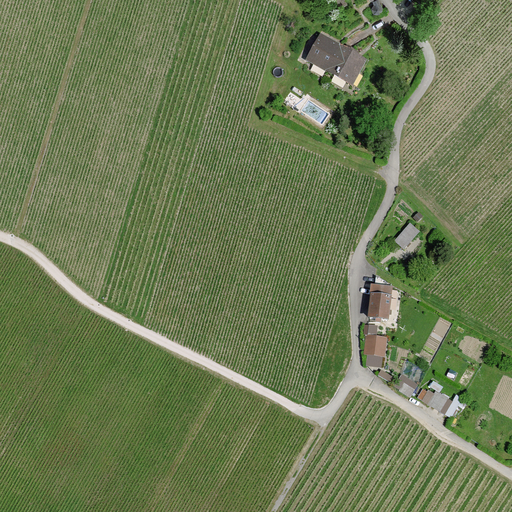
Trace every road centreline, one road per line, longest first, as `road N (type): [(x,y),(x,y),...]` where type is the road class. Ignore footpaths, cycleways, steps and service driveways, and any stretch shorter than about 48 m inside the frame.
road 1 (residential): [(389,0),(432,64),(400,123),(388,204),(355,266),(355,373),(381,386)]
road 2 (track): [(355,373),(325,416),(308,413),(88,301),(34,252),(0,234)]
road 3 (track): [(90,0),(16,241)]
road 4 (track): [(381,386),(511,474)]
road 5 (track): [(376,272),(511,347)]
